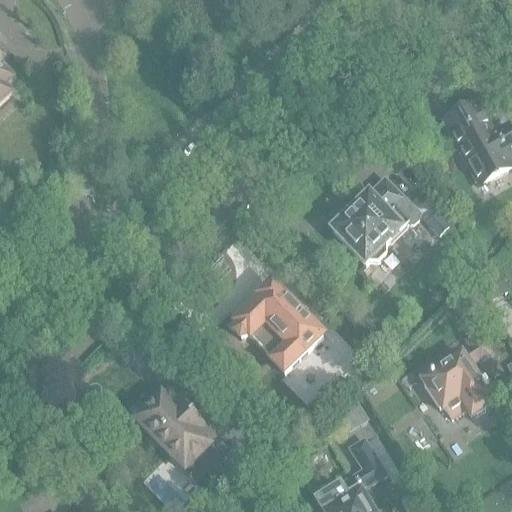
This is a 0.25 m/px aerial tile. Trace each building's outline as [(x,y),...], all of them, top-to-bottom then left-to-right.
[(3,92),(11,85),(1,73),(3,71),(1,68),(5,64),(0,58),(0,107),(9,100),(3,92)] [(203,73),(194,63),(191,63),(185,69),(185,72),(194,81),(197,81),(203,75),(203,73)] [(479,193),(511,174),(511,167),(511,165),(511,164),(511,136),(508,129),(494,136),(479,108),(443,128),(479,193)] [(420,172),(415,167),(412,164),(404,172),(412,179),(420,172)] [(370,199),(332,236),(368,272),(372,268),(379,267),(387,259),(386,254),(406,236),(403,233),(408,228),(410,230),(411,229),(414,229),(419,224),(419,221),(421,220),(406,205),(386,184),(370,199)] [(448,234),(439,225),(431,232),(440,242),(448,234)] [(478,280),(491,305),(510,296),(494,265),(478,280)] [(261,305),(236,329),(238,332),(236,339),(242,344),(249,343),(251,345),(253,344),(274,365),(273,367),(283,378),(284,379),(302,362),(335,396),(356,375),(323,341),(274,289),(259,303),(261,305)] [(493,401),(473,371),(493,358),(480,337),(467,345),(472,353),(464,358),(464,357),(422,386),(444,418),(448,415),(454,424),(467,415),(473,424),(492,411),(487,405),(493,401)] [(135,426),(186,478),(214,451),(203,439),(207,436),(183,411),(179,415),(163,398),(135,426)] [(390,511),(387,506),(380,511),(368,493),(388,481),(365,444),(349,454),(362,476),(317,505),(321,511),(390,511)] [(264,484),(278,471),(262,454),(248,466),(264,484)]
